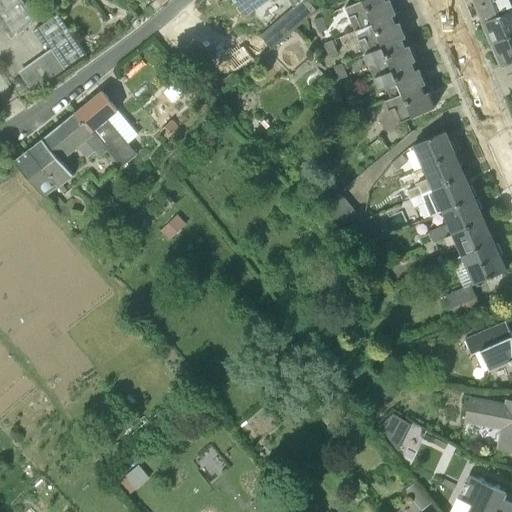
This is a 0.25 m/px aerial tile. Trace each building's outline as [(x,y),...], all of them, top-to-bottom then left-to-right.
[(39,21),(38,19),(54,8),(48,0),(0,0),(0,25),(10,40),(10,39),(15,46),(39,30),(35,24),(39,21)] [(155,0),(151,4),(156,10),(163,4),(167,0),(155,0)] [(237,0),(247,14),(268,0),(273,0),(274,1),(275,0),(237,0)] [(301,0),(261,35),(272,49),(318,10),(309,0),(301,0)] [(362,27),(393,15),(396,13),(390,0),(361,0),(346,7),(350,17),(356,14),(362,27)] [(483,20),(511,7),(511,0),(491,0),(477,6),(483,20)] [(492,43),(511,34),(511,7),(483,20),(492,43)] [(371,51),(403,38),(406,37),(400,22),(396,23),(393,15),(362,27),(356,30),(360,40),(366,37),(371,51)] [(33,92),(67,67),(86,53),(68,29),(49,43),(52,47),(18,72),(23,79),(26,83),(33,92)] [(511,34),(492,43),(502,66),(511,61),(511,34)] [(382,73),(413,61),(416,60),(410,45),(406,46),(403,38),(371,51),(365,53),(369,63),(375,61),(377,64),(379,63),(382,73)] [(392,97),(422,85),(426,83),(420,68),(416,70),(413,61),(382,73),(375,77),(379,87),(385,84),(386,87),(387,87),(392,97)] [(422,85),(392,97),(385,100),(389,109),(396,107),(401,121),(436,107),(429,91),(426,93),(422,85)] [(350,104),(359,101),(353,86),(344,89),(350,104)] [(76,112),(107,150),(120,167),(136,155),(108,118),(119,110),(103,90),(76,112)] [(359,127),(368,123),(363,110),(353,113),(359,127)] [(30,150),(58,186),(72,174),(60,159),(78,145),(87,157),(95,151),(99,156),(107,150),(76,112),(30,150)] [(424,169),(456,155),(446,131),(413,145),(424,169)] [(43,198),(58,186),(30,150),(14,162),(43,198)] [(392,163),(398,170),(409,161),(403,154),(392,163)] [(407,191),(411,200),(465,176),(456,155),(424,169),(428,179),(417,183),(418,186),(407,191)] [(431,216),(442,212),(475,198),(465,176),(411,200),(414,207),(425,202),(431,216)] [(322,208),(330,218),(349,203),(340,192),(322,208)] [(435,241),(443,237),(485,220),(475,198),(442,212),(448,223),(430,231),(430,233),(419,238),(423,247),(435,241)] [(349,203),(330,218),(338,228),(357,213),(349,203)] [(462,256),(494,242),(485,220),(443,237),(447,246),(456,243),(462,256)] [(435,241),(423,247),(426,254),(439,249),(435,241)] [(494,242),(462,256),(452,260),(463,287),(464,288),(471,285),(506,269),(494,242)] [(464,288),(463,287),(442,297),(453,322),(482,309),(471,285),(464,288)] [(345,320),(354,329),(371,312),(362,303),(345,320)] [(511,333),(506,321),(465,339),(472,354),(481,350),(489,368),(509,360),(510,363),(511,362),(511,333)] [(501,428),(498,447),(511,449),(511,400),(506,399),(505,403),(469,397),(464,422),(501,428)] [(394,413),(379,426),(397,449),(409,423),(394,413)] [(472,504),(468,511),(511,511),(511,503),(503,499),(506,492),(469,474),(458,497),(472,504)] [(420,509),(430,502),(416,483),(406,490),(420,509)]
